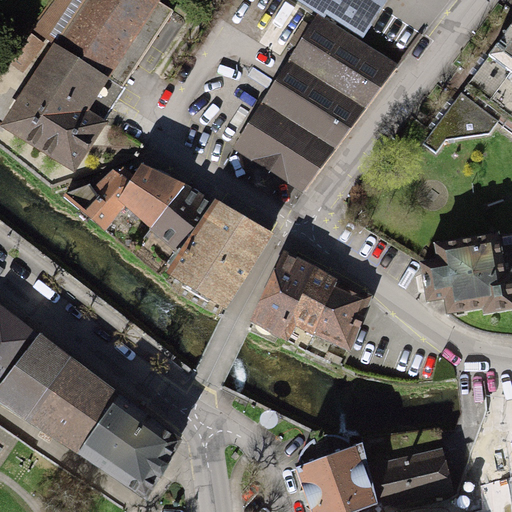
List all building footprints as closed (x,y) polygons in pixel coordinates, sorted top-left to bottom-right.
[(52,44),(0,125),(0,126),(74,173),(107,122),(102,119),(174,11),(158,1),(158,0),(54,0),(34,28),(52,44)] [(383,0),(293,0),(319,16),(322,12),(361,37),(363,33),(380,6),(383,0)] [(398,64),(317,16),(232,148),(302,193),(398,64)] [(511,24),(469,83),(511,115),(511,24)] [(10,62),(21,70),(38,44),(27,36),(10,62)] [(511,115),(469,83),(458,95),(495,123),(511,135),(511,115)] [(458,95),(422,142),(434,152),(446,136),(487,133),(495,123),(458,95)] [(150,229),(185,185),(141,164),(128,185),(117,201),(123,208),(150,229)] [(123,208),(117,201),(128,185),(110,171),(92,189),(88,185),(62,196),(104,232),(123,208)] [(141,241),(172,263),(216,199),(185,185),(150,229),(141,241)] [(172,263),(164,273),(225,311),(274,234),(216,199),(172,263)] [(505,271),(498,231),(433,241),(436,259),(418,262),(425,304),(444,301),(447,315),(484,309),(485,315),(511,310),(511,275),(511,270),(505,271)] [(284,251),(249,322),(280,337),(315,268),(284,251)] [(339,280),(315,268),(280,337),(287,341),(296,325),(312,333),(339,280)] [(373,296),(339,280),(312,333),(350,351),(356,336),(373,296)] [(0,384),(38,337),(0,307),(0,384)] [(0,400),(78,453),(116,397),(38,337),(0,384),(0,400)] [(116,397),(78,453),(145,498),(178,444),(116,397)] [(436,431),(362,441),(363,444),(380,504),(393,502),(393,503),(451,490),(436,431)] [(356,511),(380,504),(363,444),(351,448),(351,446),(347,442),(343,439),(338,438),(333,437),(328,436),(324,437),(319,438),(314,440),(310,442),(306,446),(303,450),(300,455),(299,460),(299,464),(300,466),(295,468),(310,511),(356,511)]
